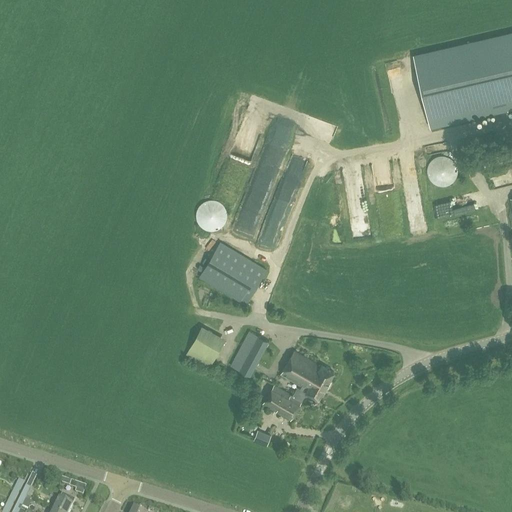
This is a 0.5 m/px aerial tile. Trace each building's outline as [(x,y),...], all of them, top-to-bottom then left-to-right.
[(511,34),(414,57),(430,126),(507,108),(508,110),(511,109),(511,34)] [(493,191),(511,187),(511,155),(487,161),(493,191)] [(438,186),(442,186),(445,186),(448,185),(450,184),(452,182),(455,179),(456,176),(457,173),(457,169),(457,167),(455,164),(453,161),(451,159),(449,157),(444,156),(440,156),(437,157),(434,158),(431,160),(429,163),(428,167),(427,172),(427,175),(429,179),(432,182),(435,184),(438,186)] [(207,230),(209,231),(213,231),(216,230),(218,229),(221,227),(224,224),(225,221),(226,219),(227,216),(227,214),(227,212),(226,210),(225,209),(225,207),(224,206),(223,205),(222,204),(221,203),(220,203),(219,202),(218,201),(217,201),(216,200),(214,200),(213,200),(212,200),(210,200),(209,200),(208,200),(206,201),(205,201),(204,202),(203,202),(202,203),(201,204),(200,205),(199,206),(198,207),(196,211),(196,214),(195,217),(196,220),(197,222),(200,225),(202,228),(205,229),(207,230)] [(385,215),(391,231),(402,226),(395,207),(387,209),(389,214),(385,215)] [(199,277),(246,305),(267,269),(220,241),(204,267),(200,265),(197,269),(202,272),(199,277)] [(186,355),(210,368),(226,339),(202,325),(186,355)] [(230,366),(250,376),(269,342),(249,331),(230,366)] [(300,389),(307,393),(307,392),(318,399),(334,372),(321,365),(320,367),(294,351),(281,374),(302,386),(300,389)] [(302,401),(307,393),(300,389),(298,388),(293,396),(274,384),(263,404),(290,420),(302,401)] [(254,440),(267,445),(271,435),(258,430),(254,440)] [(19,479),(14,490),(19,493),(24,482),(19,479)] [(78,483),(75,492),(83,495),(86,486),(78,483)] [(26,485),(21,494),(27,497),(31,488),(30,488),(30,487),(26,485)] [(8,501),(14,504),(19,493),(14,490),(8,501)] [(21,494),(16,505),(21,508),(27,497),(21,494)] [(59,499),(54,510),(57,511),(69,511),(73,506),(75,500),(62,494),(59,499)] [(2,511),(9,511),(14,504),(8,501),(2,511)]
